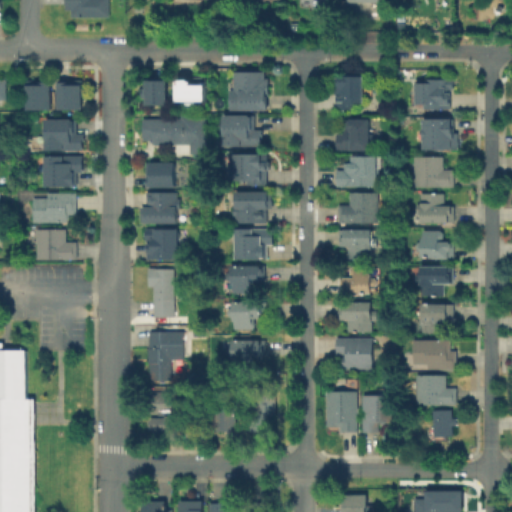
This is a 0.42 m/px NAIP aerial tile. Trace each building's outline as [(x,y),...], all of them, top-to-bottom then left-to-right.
[(106,0),(106,19),(68,18),(68,12),(61,12),(61,0),(106,0)] [(143,5),(143,12),(135,11),(135,4),(143,5)] [(265,70),(265,77),(269,77),(269,95),(267,95),(267,108),(229,108),(229,88),(233,88),(233,70),(265,70)] [(356,110),(337,111),(337,87),(342,87),(340,82),(340,78),(343,74),(369,74),(369,102),(356,103),(356,110)] [(454,90),(454,103),(452,103),(451,109),(424,110),(424,103),(419,103),(419,81),(429,79),(429,77),(441,76),(456,79),(456,90),(454,90)] [(179,102),(179,81),(182,81),(182,79),(191,80),(191,81),(194,81),(194,84),(209,84),(209,102),(179,102)] [(163,107),(140,108),(140,83),(162,82),(163,107)] [(47,83),(47,113),(22,113),(21,88),(34,87),(34,84),(47,83)] [(76,112),(53,112),(53,84),(64,84),(64,88),(76,88),(76,112)] [(254,114),(254,128),(262,128),(262,135),(260,135),(260,144),(223,144),(223,113),(254,114)] [(373,149),(336,151),(336,134),(345,133),(345,129),(346,129),(348,120),(353,119),(353,117),(373,116),(373,149)] [(149,147),(150,142),(139,142),(139,121),(178,121),(178,117),(205,117),(205,155),(189,155),(189,147),(149,147)] [(459,133),(458,150),(426,149),(426,117),(456,118),(456,133),(459,133)] [(81,153),(40,153),(39,121),(73,121),(73,135),(81,135),(81,153)] [(37,143),(38,155),(26,155),(26,143),(37,143)] [(270,185),(250,186),(248,151),(267,153),(273,153),(273,170),(270,170),(270,185)] [(378,187),(337,188),(336,172),(345,171),(345,164),(354,163),(353,156),(383,156),(382,177),(378,178),(378,187)] [(455,170),(455,187),(415,187),(415,156),(446,156),(446,170),(455,170)] [(74,189),(40,189),(40,157),(81,157),(81,174),(73,174),(74,189)] [(174,188),(144,189),(144,166),(173,165),(174,188)] [(17,176),(17,187),(8,187),(8,176),(17,176)] [(267,207),(267,222),(235,221),(235,215),(233,215),(233,205),(235,205),(235,190),(273,190),(273,207),(267,207)] [(379,192),(379,224),(339,223),(339,205),(351,205),(351,192),(379,192)] [(176,225),(138,226),(138,209),(145,209),(145,194),(174,193),(174,202),(179,201),(179,211),(175,211),(176,225)] [(446,193),(446,204),(455,203),(455,221),(422,222),(422,213),(417,213),(417,204),(421,203),(421,193),(446,193)] [(66,225),(29,225),(29,200),(43,200),(43,195),(74,194),(74,217),(66,217),(66,225)] [(276,229),(276,245),(270,245),(269,259),(240,259),(240,226),(259,227),(259,229),(276,229)] [(374,228),(376,231),(381,231),(381,238),(378,239),(378,248),(373,247),(373,259),(348,259),(348,247),(340,247),(339,230),(346,229),(347,228),(374,228)] [(174,263),(145,262),(145,243),(141,243),(141,229),(175,230),(174,263)] [(455,242),(455,258),(434,259),(434,257),(422,257),(422,250),(419,250),(417,248),(417,244),(419,241),(423,241),(423,230),(441,230),(444,233),(444,237),(440,241),(455,242)] [(74,260),(34,260),(34,246),(28,246),(28,231),(64,231),(64,244),(74,244),(74,260)] [(265,265),(265,281),(253,281),(256,285),(256,289),(252,292),(233,292),(233,284),(231,284),(231,280),(228,280),(226,277),(225,273),(228,271),(231,271),(231,265),(265,265)] [(375,271),(376,279),(376,286),(374,290),(373,293),(362,293),(362,294),(341,294),(341,276),(354,276),(351,273),(351,268),(354,266),(372,265),(373,270),(375,271)] [(453,265),(453,281),(444,281),(444,294),(420,293),(420,282),(415,282),(416,273),(420,273),(420,265),(453,265)] [(151,320),(151,289),(145,289),(145,270),(172,270),(173,320),(151,320)] [(376,301),(376,311),(377,311),(377,320),(373,320),(373,331),(349,331),(349,318),(340,318),(340,303),(348,302),(348,301),(376,301)] [(266,302),(266,318),(255,318),(255,327),(253,327),(253,329),(234,329),(234,321),(232,321),(232,316),(229,317),(227,314),(227,310),(229,308),(232,308),(232,302),(266,302)] [(456,303),(456,321),(443,321),(443,331),(423,331),(423,303),(456,303)] [(148,386),(147,367),(144,367),(143,349),(147,349),(147,331),(180,330),(181,361),(169,362),(169,385),(148,386)] [(265,337),(265,353),(253,353),(253,364),(234,364),(234,357),(232,356),(232,352),(229,353),(226,349),(226,346),(229,343),(232,343),(232,337),(265,337)] [(375,367),(345,368),(345,353),(338,353),(338,337),(376,337),(375,367)] [(460,350),(460,369),(431,369),(431,364),(416,364),(416,339),(454,339),(454,350),(460,350)] [(0,511),(0,352),(24,352),(24,400),(30,400),(30,511),(0,511)] [(460,387),(459,405),(419,405),(419,375),(450,375),(449,387),(460,387)] [(276,388),(276,415),(269,415),(269,431),(251,430),(251,388),(276,388)] [(357,391),(358,432),(341,433),(341,427),(328,427),(327,391),(357,391)] [(181,433),(144,434),(143,396),(180,395),(181,433)] [(394,396),(394,425),(380,425),(380,432),(364,433),(364,395),(394,396)] [(227,406),(227,407),(240,407),(241,430),(216,431),(215,406),(227,406)] [(457,426),(457,436),(438,436),(438,410),(457,410),(457,418),(461,418),(461,425),(457,426)] [(414,511),(414,498),(424,498),(424,490),(461,489),(462,511),(455,511),(414,511)] [(368,505),(368,511),(344,511),(344,493),(370,493),(370,505),(368,505)] [(204,499),(204,511),(181,511),(181,499),(204,499)] [(230,501),(230,511),(211,511),(211,501),(230,501)] [(163,511),(136,511),(136,502),(163,502),(163,511)] [(250,511),(250,502),(270,502),(270,511),(250,511)]
